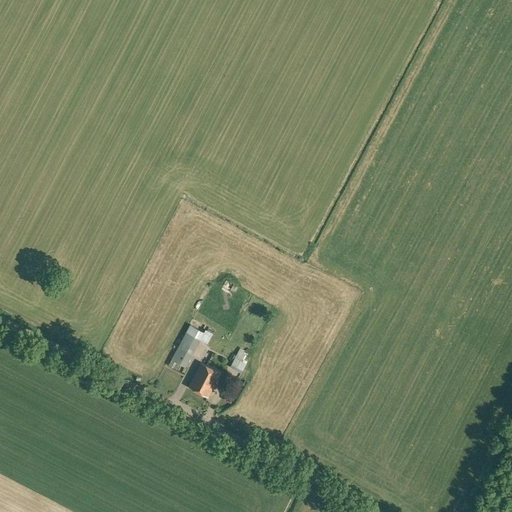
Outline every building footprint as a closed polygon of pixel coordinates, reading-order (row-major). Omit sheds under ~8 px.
[(191,325),(186,333),(200,340),(208,344),(213,333),(206,329),(204,332),(191,325)] [(178,347),(168,365),(173,368),(176,362),(186,368),(193,355),(178,347)] [(230,367),(241,373),(247,364),(242,361),(246,353),(244,352),(245,350),(241,348),(230,367)] [(189,386),(208,396),(220,374),(200,364),(189,386)] [(233,395),(226,392),(223,399),(229,402),(233,395)]
